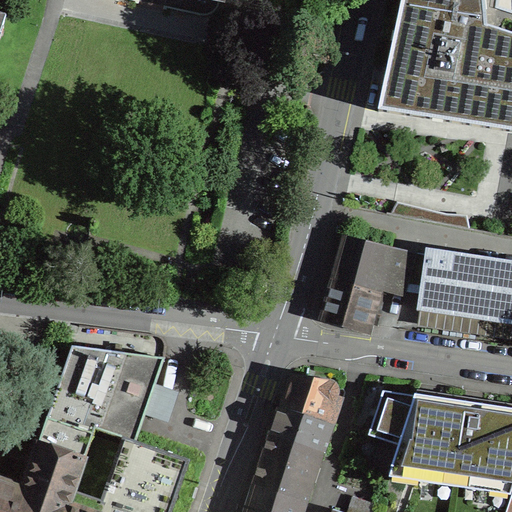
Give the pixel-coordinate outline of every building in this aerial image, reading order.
[(511,12),(498,8),(499,0),(402,0),(400,9),(388,68),(378,111),(497,130),(511,132),(511,12)] [(406,284),(415,252),(345,237),(330,292),(322,320),(363,332),(364,329),(370,331),(380,296),(374,294),(377,284),(404,292),(406,284)] [(415,252),(406,284),(414,285),(418,285),(423,286),(420,307),(511,320),(511,264),(428,252),(428,254),(415,252)] [(172,511),(189,460),(135,441),(151,395),(164,358),(163,358),(72,346),(69,355),(23,488),(0,480),(0,511),(172,511)] [(311,379),(291,376),(281,406),(325,420),(332,423),(334,417),(328,415),(335,397),(337,393),(337,391),(337,389),(336,387),(335,386),(334,384),(333,383),(331,382),(329,381),(311,379)] [(369,435),(383,440),(399,445),(415,396),(383,391),(376,412),(369,435)] [(511,484),(511,408),(427,396),(416,394),(415,396),(399,445),(392,467),(511,484)] [(325,420),(281,406),(280,409),(272,434),(314,449),(325,420)] [(255,484),(298,498),(305,501),(307,494),(300,492),(314,449),(272,434),(263,460),(255,484)] [(373,468),(390,474),(392,467),(399,445),(383,440),(373,468)] [(293,511),(298,498),(255,484),(245,511),(293,511)]
